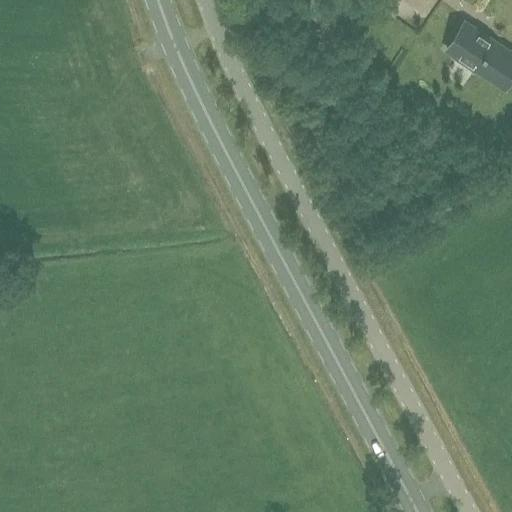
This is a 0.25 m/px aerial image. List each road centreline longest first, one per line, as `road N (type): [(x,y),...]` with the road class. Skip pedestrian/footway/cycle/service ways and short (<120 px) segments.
road 1 (primary): [(419,511),(195,110),(158,0)]
road 2 (unclassified): [(467,511),(203,0)]
